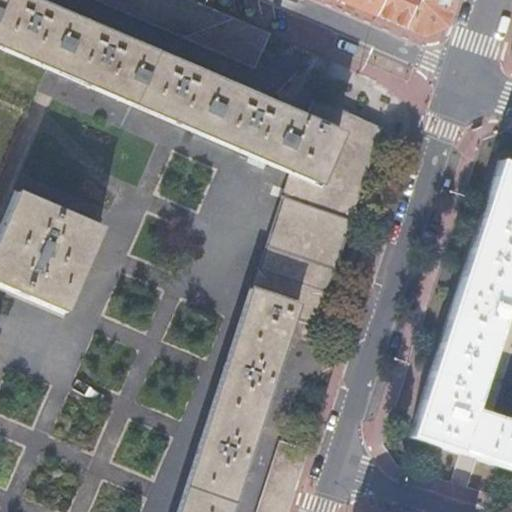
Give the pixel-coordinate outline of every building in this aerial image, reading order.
[(0,0),(0,49),(293,177),(282,212),(277,224),(271,245),(257,288),(251,287),(177,511),(229,511),(292,321),(312,328),(332,265),(337,247),(343,232),(375,132),(313,105),(305,122),(274,108),(210,80),(137,49),(71,20),(24,0),(0,0)] [(269,35),(187,0),(97,0),(254,68),(269,35)] [(339,0),(368,13),(374,15),(380,0),(339,0)] [(395,25),(407,30),(419,0),(380,0),(374,15),(395,25)] [(419,0),(407,30),(422,36),(445,26),(453,1),(453,0),(419,0)] [(477,459),(511,470),(511,423),(483,414),(474,411),(511,293),(511,166),(500,163),(411,438),(454,452),(461,454),(469,457),(477,459)] [(63,312),(99,228),(14,192),(0,225),(0,284),(17,292),(63,312)] [(256,511),(287,511),(308,449),(280,439),(256,511)]
